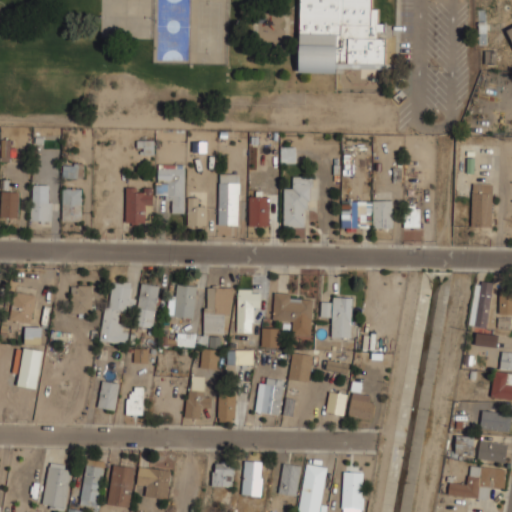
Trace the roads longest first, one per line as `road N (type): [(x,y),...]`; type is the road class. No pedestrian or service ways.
road 1 (residential): [(0,249),(511,259)]
road 2 (residential): [(0,433),(377,441)]
